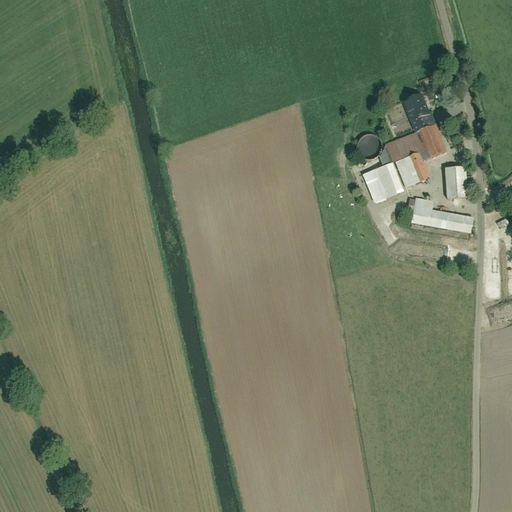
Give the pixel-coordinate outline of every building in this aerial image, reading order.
[(397,159),(407,186),(431,177),(425,159),(445,152),(440,138),(448,135),(443,120),(434,123),(423,93),(405,100),(418,138),(407,142),(411,154),(397,159)] [(352,143),(360,161),(377,154),(369,136),(352,143)] [(388,168),(360,179),(371,206),(398,196),(388,168)] [(439,170),(439,204),(464,204),(464,170),(439,170)] [(409,229),(471,238),(474,220),(431,214),(432,207),(413,204),(409,229)]
